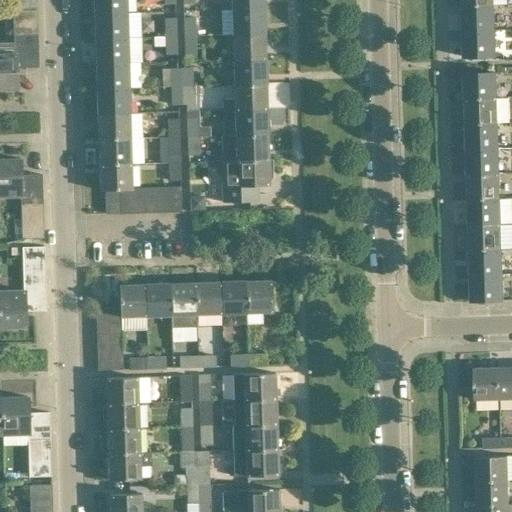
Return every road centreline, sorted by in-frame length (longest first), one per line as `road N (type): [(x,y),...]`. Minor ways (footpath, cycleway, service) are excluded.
road 1 (residential): [(71,511),(57,0)]
road 2 (residential): [(387,328),(377,0)]
road 3 (residential): [(393,511),(387,328)]
road 4 (residential): [(387,328),(511,325)]
